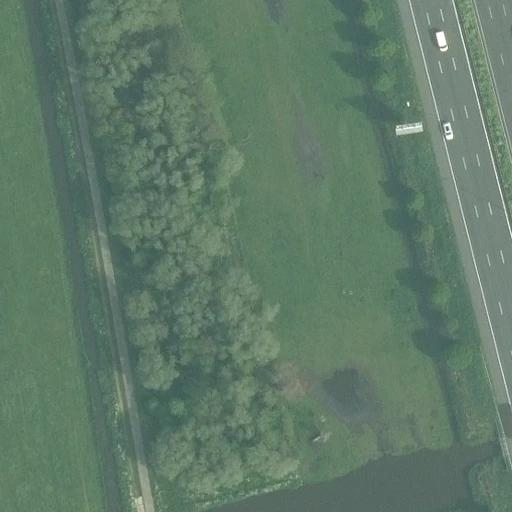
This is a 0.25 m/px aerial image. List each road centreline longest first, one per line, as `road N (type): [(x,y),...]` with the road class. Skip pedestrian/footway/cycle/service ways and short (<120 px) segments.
road 1 (unknown): [(141,511),(43,0)]
road 2 (motorway): [(429,0),(511,330)]
